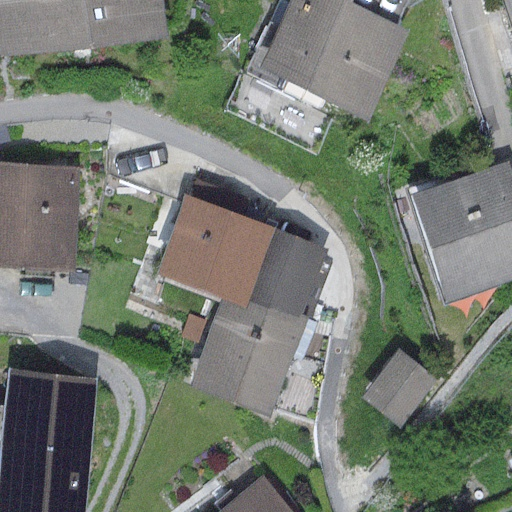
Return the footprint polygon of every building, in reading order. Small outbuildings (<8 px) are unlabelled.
[(159,0),(0,0),(0,55),(164,37),(159,0)] [(306,91),(349,3),(351,0),(286,0),(254,66),(306,91)] [(349,3),(306,91),(363,119),(406,31),(349,3)] [(0,266),(68,272),(77,168),(0,161),(0,266)] [(511,181),(506,163),(408,196),(443,302),(511,278),(511,181)] [(271,229),(183,195),(152,274),(219,299),(241,308),(271,229)] [(241,308),(219,299),(186,384),(268,416),(306,317),(300,315),(325,249),(271,229),(241,308)] [(435,380),(397,351),(360,398),(398,427),(435,380)] [(79,511),(93,378),(7,369),(0,431),(0,511),(79,511)] [(289,511),(261,478),(219,511),(289,511)]
